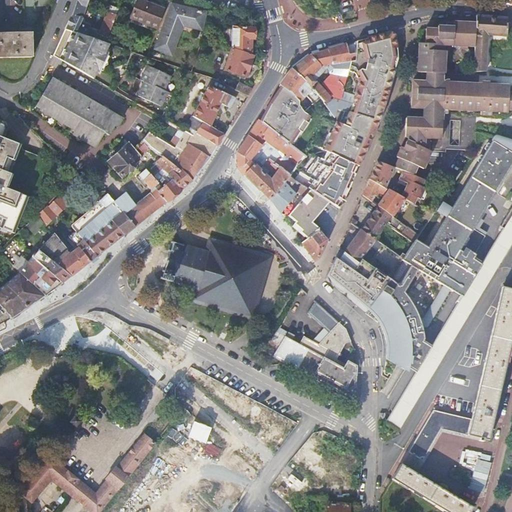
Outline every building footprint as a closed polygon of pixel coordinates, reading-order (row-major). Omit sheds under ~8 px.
[(89,0),(77,0),(75,10),(66,29),(87,36),(90,28),(93,22),(84,19),(89,0)] [(145,0),(137,0),(129,18),(158,29),(166,8),(145,0)] [(107,13),(117,16),(119,9),(110,5),(107,13)] [(203,30),(206,15),(202,14),(203,13),(199,12),(198,13),(173,7),(155,52),(169,58),(182,26),(203,30)] [(117,16),(107,13),(100,31),(90,28),(87,36),(106,43),(117,16)] [(477,14),(476,22),(475,47),(474,72),(487,71),(489,35),(507,37),(507,35),(507,19),(477,14)] [(158,29),(129,18),(128,21),(156,32),(158,29)] [(475,47),(476,22),(454,20),(454,23),(453,46),(475,47)] [(453,46),(454,23),(446,22),(446,25),(446,46),(453,46)] [(444,44),(444,46),(446,46),(446,25),(438,25),(438,28),(426,27),(425,43),(444,44)] [(109,64),(112,64),(115,56),(113,55),(118,47),(106,43),(87,36),(66,29),(60,43),(59,44),(69,49),(63,61),(63,62),(99,82),(104,74),(106,75),(108,70),(107,67),(102,65),(103,62),(109,64)] [(234,41),(234,51),(252,58),(253,42),(255,42),(255,31),(235,30),(234,41)] [(0,58),(34,56),(34,32),(0,32),(0,58)] [(391,33),(356,43),(356,57),(356,65),(352,66),(350,71),(356,73),(359,82),(350,115),(379,126),(397,64),(394,35),(391,33)] [(356,57),(356,43),(346,45),(349,58),(356,57)] [(444,51),(444,46),(444,44),(418,43),(417,72),(426,73),(425,77),(425,81),(444,82),(444,77),(444,73),(446,74),(447,51),(444,51)] [(69,49),(59,44),(54,56),(63,61),(69,49)] [(311,55),(322,70),(350,62),(349,58),(346,45),(311,55)] [(252,58),(234,51),(226,72),(247,79),(254,58),(252,58)] [(322,70),(311,55),(292,72),(306,85),(312,90),(325,106),(331,100),(313,79),(322,70)] [(59,70),(63,62),(63,61),(54,56),(50,65),(59,70)] [(108,70),(112,64),(109,64),(103,62),(102,65),(107,67),(108,70)] [(171,78),(148,67),(142,81),(146,83),(139,97),(162,107),(168,93),(165,92),(171,78)] [(292,72),(280,89),(282,91),(295,99),(300,103),(312,90),(306,85),(292,72)] [(123,120),(53,80),(38,106),(42,109),(41,111),(76,131),(74,135),(96,148),(105,133),(109,136),(115,126),(118,128),(123,120)] [(423,110),(448,111),(449,82),(444,82),(425,81),(412,80),(410,109),(423,110)] [(510,84),(490,83),(490,81),(482,81),(482,83),(449,82),(448,111),(481,112),(481,116),(491,116),(491,113),(509,113),(509,111),(511,110),(511,92),(510,92),(510,84)] [(237,91),(249,97),(253,90),(240,83),(237,91)] [(211,86),(193,117),(204,123),(210,126),(221,107),(228,111),(235,99),(228,95),(211,86)] [(295,99),(282,91),(275,103),(278,105),(272,113),(269,112),(261,126),(271,134),(292,149),(300,135),(303,136),(309,126),(305,124),(309,118),(304,114),(299,107),(300,103),(295,99)] [(275,103),(269,112),(272,113),(278,105),(275,103)] [(448,116),(448,111),(423,110),(423,114),(423,118),(406,117),(405,139),(410,139),(410,142),(433,152),(446,152),(448,116)] [(326,154),(359,169),(371,145),(369,144),(371,138),(373,139),(379,126),(350,115),(345,114),(340,125),(335,123),(323,152),(326,154)] [(0,217),(5,219),(1,228),(16,233),(30,198),(8,190),(14,175),(10,174),(21,147),(5,139),(9,129),(6,123),(0,120),(0,217)] [(178,170),(193,184),(209,159),(217,148),(225,134),(210,126),(204,123),(196,136),(187,131),(175,149),(149,133),(143,141),(162,157),(174,167),(178,170)] [(248,139),(262,148),(265,144),(281,155),(298,167),(305,158),(292,149),(271,134),(261,126),(258,124),(248,139)] [(262,148),(248,139),(247,141),(237,156),(251,165),(262,148)] [(154,165),(162,157),(143,141),(134,148),(145,157),(145,158),(149,163),(151,162),(154,165)] [(386,359),(406,370),(408,368),(413,359),(411,358),(419,344),(421,345),(424,341),(425,340),(421,328),(426,327),(449,290),(453,293),(465,272),(465,271),(471,260),(485,237),(472,229),(511,164),(511,153),(501,147),(492,141),(451,209),(446,218),(427,248),(414,240),(402,258),(368,309),(367,310),(370,313),(373,316),(375,319),(377,321),(379,324),(382,330),(384,334),(385,337),(386,340),(386,343),(387,346),(387,348),(387,351),(386,359)] [(433,152),(410,142),(407,141),(403,149),(400,148),(395,158),(398,159),(394,168),(402,171),(415,176),(419,168),(424,170),(433,152)] [(511,144),(504,142),(501,147),(511,153),(511,144)] [(132,150),(127,144),(119,149),(121,152),(110,162),(122,176),(129,170),(131,172),(137,167),(132,162),(133,161),(127,154),(132,150)] [(341,212),(359,169),(326,154),(323,154),(320,155),(317,156),(314,159),(296,182),(311,193),(330,205),(331,206),(341,212)] [(289,178),(298,167),(281,155),(274,165),(282,171),(289,178)] [(251,165),(237,156),(237,171),(243,180),(255,168),(251,165)] [(147,171),(152,178),(160,171),(168,180),(172,184),(183,194),(193,184),(178,170),(174,167),(162,157),(154,165),(147,171)] [(394,169),(377,162),(376,163),(372,173),(369,180),(386,189),(394,169)] [(282,192),(287,187),(292,181),(289,178),(282,171),(272,183),(255,168),(243,180),(252,187),(271,205),(282,192)] [(96,180),(96,181),(106,193),(110,190),(112,185),(118,179),(109,169),(96,180)] [(136,232),(169,205),(160,195),(163,192),(152,178),(147,171),(146,169),(136,177),(152,195),(137,207),(125,193),(113,203),(121,214),(125,218),(136,232)] [(415,176),(402,171),(398,181),(407,185),(401,198),(404,199),(412,204),(415,198),(418,199),(423,188),(420,187),(423,180),(420,179),(415,176)] [(45,226),(68,207),(67,206),(72,202),(69,199),(84,182),(79,178),(63,193),(66,196),(50,210),(48,208),(40,216),(45,226)] [(386,189),(369,180),(362,195),(371,201),(376,192),(383,195),(386,190),(386,189)] [(160,195),(169,205),(183,194),(172,184),(163,192),(160,195)] [(511,188),(505,184),(498,195),(507,201),(511,194),(511,188)] [(303,202),(287,187),(282,192),(271,205),(285,222),(288,220),(303,202)] [(392,216),(404,199),(401,198),(389,191),(378,207),(392,216)] [(303,202),(288,220),(296,227),(294,229),(302,235),(301,237),(308,243),(320,233),(321,232),(314,226),(331,206),(330,205),(311,193),(303,202)] [(99,204),(106,212),(113,220),(110,223),(124,240),(136,232),(125,218),(121,214),(113,203),(107,196),(99,204)] [(440,203),(435,211),(446,218),(451,209),(440,203)] [(106,212),(99,204),(90,213),(92,217),(95,221),(106,212)] [(361,231),(374,241),(375,239),(386,224),(400,234),(405,226),(392,216),(378,207),(361,231)] [(73,227),(76,231),(85,224),(92,217),(90,213),(73,225),(73,227)] [(458,304),(434,343),(432,348),(416,374),(386,424),(398,431),(511,243),(511,215),(481,266),(458,304)] [(102,230),(95,221),(92,217),(85,224),(87,228),(94,236),(102,230)] [(94,236),(87,228),(77,237),(84,245),(98,262),(124,240),(110,223),(102,230),(94,236)] [(361,231),(345,253),(358,263),(374,241),(361,231)] [(308,243),(302,248),(315,265),(320,261),(327,243),(320,233),(308,243)] [(56,268),(69,283),(90,267),(78,251),(71,257),(53,236),(38,252),(54,266),(56,268)] [(189,302),(252,322),(273,258),(209,238),(205,252),(201,250),(202,249),(200,249),(200,250),(193,248),(193,247),(191,246),(191,247),(182,245),(183,243),(181,243),(181,244),(174,242),(174,241),(173,240),(172,241),(171,241),(171,243),(172,243),(170,247),(169,247),(169,249),(170,249),(169,251),(161,248),(156,267),(163,269),(163,271),(161,271),(158,281),(169,284),(170,283),(193,290),(189,302)] [(402,258),(375,239),(374,241),(358,263),(345,253),(339,261),(335,258),(332,265),(332,266),(328,276),(336,282),(354,298),(368,309),(402,258)] [(78,251),(90,267),(98,262),(84,245),(78,251)] [(54,266),(38,252),(19,275),(45,300),(61,289),(69,283),(56,268),(54,266)] [(476,276),(481,266),(471,260),(465,271),(465,272),(453,293),(460,297),(473,274),(476,276)] [(456,303),(458,304),(476,276),(473,274),(460,297),(456,303)] [(0,290),(0,306),(12,320),(45,300),(19,275),(6,286),(0,290)] [(483,440),(488,441),(511,337),(511,290),(502,288),(471,420),(467,436),(479,439),(479,441),(483,442),(483,440)] [(272,357),(343,395),(346,393),(356,388),(357,366),(347,361),(345,365),(335,360),(344,344),(351,342),(346,330),(321,307),(315,302),(308,313),(329,333),(318,344),(304,337),(302,340),(300,343),(285,336),(274,354),(272,357)] [(300,343),(302,340),(287,332),(285,336),(300,343)] [(413,359),(408,368),(416,374),(432,348),(424,341),(421,345),(419,344),(411,358),(413,359)] [(467,436),(471,420),(433,412),(408,453),(423,462),(441,430),(467,436)] [(207,442),(213,426),(195,420),(189,436),(207,442)] [(127,478),(154,446),(142,436),(131,450),(128,453),(116,469),(115,468),(103,482),(104,483),(95,493),(85,485),(80,481),(63,466),(55,460),(48,454),(15,494),(30,506),(50,482),(68,497),(73,501),(83,509),(86,511),(99,511),(116,492),(127,478)] [(339,473),(359,475),(361,451),(358,450),(355,448),(353,445),(342,447),(339,473)] [(400,466),(391,481),(444,511),(470,511),(472,509),(400,466)]
